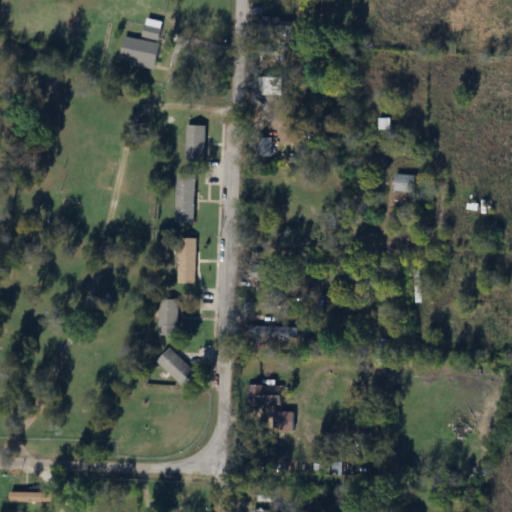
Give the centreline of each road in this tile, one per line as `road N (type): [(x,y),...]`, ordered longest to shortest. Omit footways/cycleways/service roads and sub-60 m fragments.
road 1 (residential): [(221,511),(218,235),(237,0)]
road 2 (residential): [(218,235),(423,247),(433,242),(436,172),(382,162)]
road 3 (track): [(2,465),(73,330),(123,158)]
road 4 (residential): [(224,470),(0,464)]
